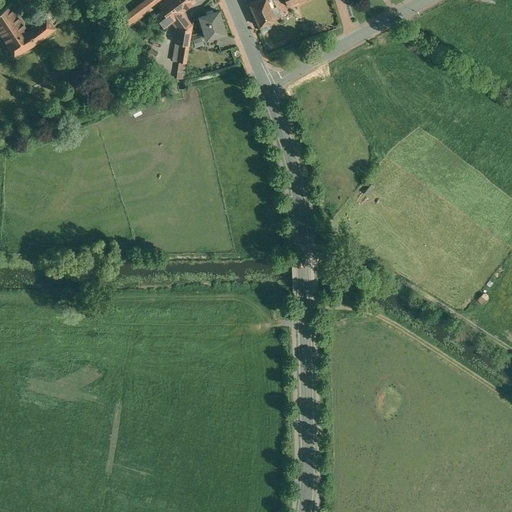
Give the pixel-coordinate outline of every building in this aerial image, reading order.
[(146,0),(123,18),(129,28),(161,5),(167,13),(171,20),(193,2),(191,0),(146,0)] [(260,0),(249,5),(259,27),(261,31),(270,28),(268,23),(276,19),(271,8),(276,6),(273,0),(260,0)] [(27,26),(11,3),(0,10),(0,33),(14,54),(55,26),(45,14),(30,27),(27,26)] [(226,33),(219,9),(197,16),(205,40),(226,33)] [(188,20),(182,11),(171,20),(178,28),(188,20)] [(163,26),(171,20),(167,13),(159,19),(163,26)] [(176,78),(184,78),(191,25),(188,20),(178,28),(175,42),(180,43),(176,78)]
